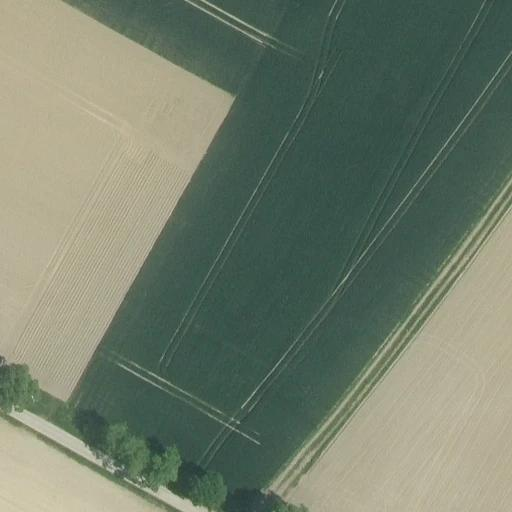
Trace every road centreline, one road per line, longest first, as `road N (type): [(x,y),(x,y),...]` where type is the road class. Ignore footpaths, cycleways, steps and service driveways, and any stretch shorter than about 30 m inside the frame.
road 1 (track): [(511,183),(260,511)]
road 2 (track): [(193,511),(0,404)]
